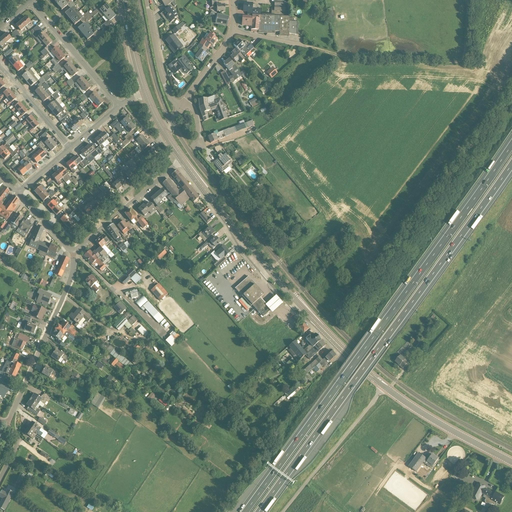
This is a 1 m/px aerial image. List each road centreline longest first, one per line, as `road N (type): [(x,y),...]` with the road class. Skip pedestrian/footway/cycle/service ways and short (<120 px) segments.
road 1 (motorway): [(511,141),(243,511)]
road 2 (motorway): [(260,511),(511,166)]
road 3 (tertiary): [(417,410),(299,305),(182,160)]
road 4 (track): [(465,0),(464,53),(453,62),(351,57),(303,44)]
road 5 (residential): [(7,425),(72,273),(74,250)]
road 6 (residential): [(74,250),(182,160)]
road 7 (residential): [(119,105),(30,3)]
road 8 (unclassified): [(339,511),(417,410)]
